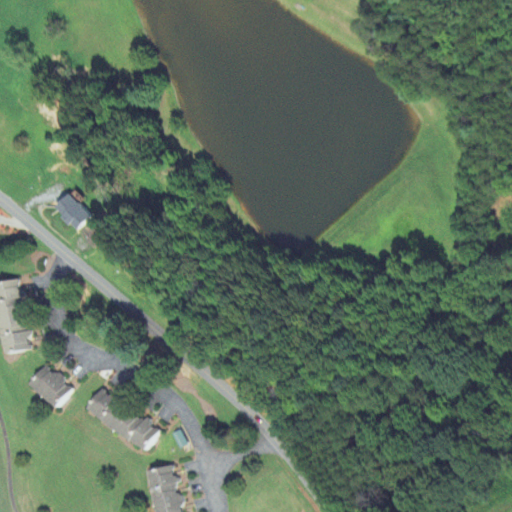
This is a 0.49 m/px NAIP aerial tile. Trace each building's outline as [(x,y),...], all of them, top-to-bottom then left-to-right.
[(95,218),(74,196),(58,210),(79,233),(95,218)] [(0,311),(7,356),(32,352),(21,281),(0,284),(0,311)] [(48,367),(32,386),(59,410),(76,391),(48,367)] [(149,452),(161,433),(151,427),(153,425),(102,392),(88,413),(149,452)] [(159,511),(184,511),(176,468),(151,473),(159,511)]
